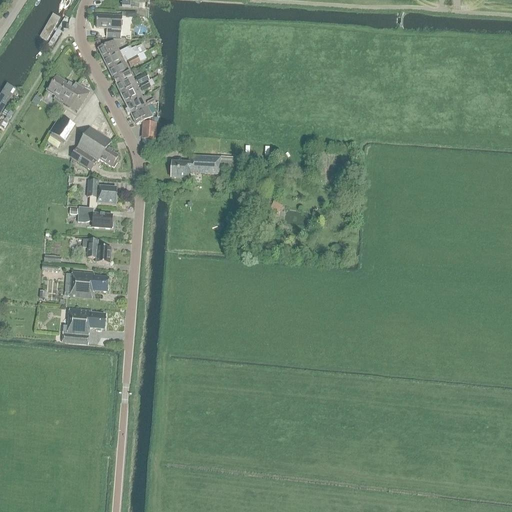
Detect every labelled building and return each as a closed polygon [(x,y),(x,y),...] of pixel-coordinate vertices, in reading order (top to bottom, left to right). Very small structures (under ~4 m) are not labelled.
[(122,0),(121,8),(130,8),(130,0),(122,0)] [(66,17),(56,10),(37,40),(47,46),(66,17)] [(106,30),(106,39),(121,40),(122,24),(117,24),(118,17),(96,16),(96,29),(106,30)] [(102,60),(118,52),(114,42),(97,50),(102,60)] [(130,46),(118,52),(102,60),(108,71),(124,63),(120,57),(123,55),(127,61),(136,57),(145,52),(144,49),(138,52),(136,47),(131,50),(130,46)] [(139,63),(136,57),(127,61),(130,68),(139,63)] [(113,81),(129,73),(124,63),(108,71),(113,81)] [(139,86),(146,82),(149,82),(145,75),(136,80),(139,86)] [(115,85),(120,96),(136,88),(131,77),(115,85)] [(67,85),(57,79),(52,88),(50,87),(48,91),(49,91),(49,93),(56,97),(54,100),(77,114),(90,92),(76,84),(75,87),(68,83),(67,85)] [(149,88),(146,82),(139,86),(142,91),(149,88)] [(120,96),(125,106),(141,98),(136,88),(120,96)] [(41,100),(35,96),(31,103),(37,107),(41,100)] [(145,105),(141,98),(125,106),(130,116),(146,108),(147,109),(155,104),(153,100),(147,103),(147,104),(145,105)] [(151,118),(147,109),(146,108),(130,116),(135,126),(151,118)] [(49,142),(63,148),(75,122),(61,116),(49,142)] [(144,124),(143,140),(153,141),(154,125),(144,124)] [(111,143),(90,129),(71,158),(91,171),(96,163),(98,164),(100,161),(111,169),(118,157),(113,153),(114,152),(108,148),(111,143)] [(219,159),(189,157),(188,164),(172,163),(171,179),(188,180),(189,174),(218,176),(218,175),(219,165),(219,159)] [(219,165),(218,175),(232,175),(233,166),(219,165)] [(98,182),(89,181),(88,191),(87,199),(89,199),(88,208),(94,209),(96,206),(97,205),(97,203),(115,205),(116,188),(99,187),(98,187),(98,184),(98,182)] [(274,202),(270,208),(275,211),(275,213),(278,215),(282,207),(274,202)] [(94,210),(79,208),(78,218),(78,223),(85,224),(90,222),(93,222),(92,229),(113,231),(114,221),(113,221),(113,217),(94,215),(94,210)] [(98,242),(84,241),(83,248),(88,249),(88,258),(96,259),(96,263),(110,265),(111,249),(97,248),(98,242)] [(61,257),(45,255),(44,262),(60,264),(61,257)] [(93,274),(72,272),(69,297),(91,299),(92,291),(107,293),(108,278),(94,277),(93,274)] [(62,342),(62,344),(71,344),(72,335),(88,336),(89,329),(103,330),(104,315),(90,314),(90,312),(69,310),(67,328),(63,327),(62,340),(62,342)]
